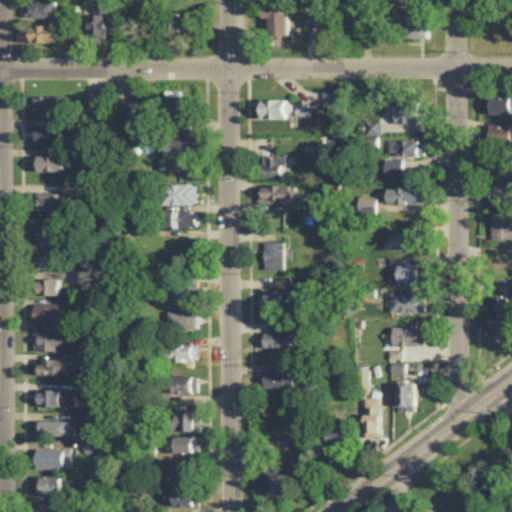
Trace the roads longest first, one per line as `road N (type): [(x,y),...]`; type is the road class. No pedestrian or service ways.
road 1 (residential): [(8,511),(2,0)]
road 2 (residential): [(234,511),(229,0)]
road 3 (residential): [(0,69),(511,65)]
road 4 (residential): [(463,416),(457,0)]
road 5 (tertiary): [(339,511),(511,378)]
